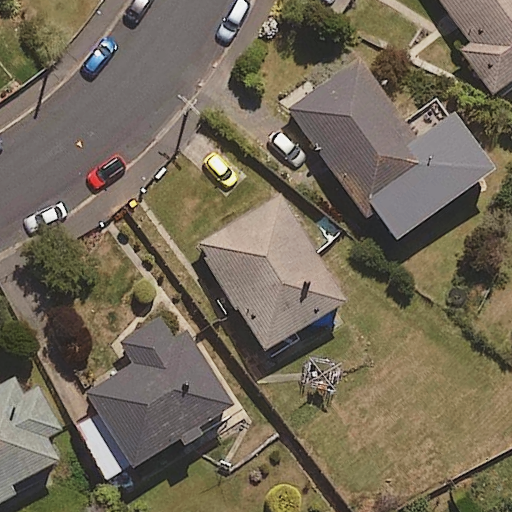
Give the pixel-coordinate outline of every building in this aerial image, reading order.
[(351,0),(306,0),(338,20),(351,0)] [(511,79),(511,0),(434,0),(466,45),(457,52),(489,96),(511,79)] [(410,141),(350,63),(286,111),(389,247),(485,175),(441,117),(410,141)] [(362,294),(297,192),(195,248),(258,354),(362,294)] [(107,481),(184,439),(189,449),(205,440),(200,430),(234,411),(176,306),(120,337),(136,366),(91,391),(104,414),(78,428),(107,481)] [(0,497),(5,506),(19,499),(13,485),(60,462),(47,436),(61,430),(32,372),(0,388),(0,497)]
